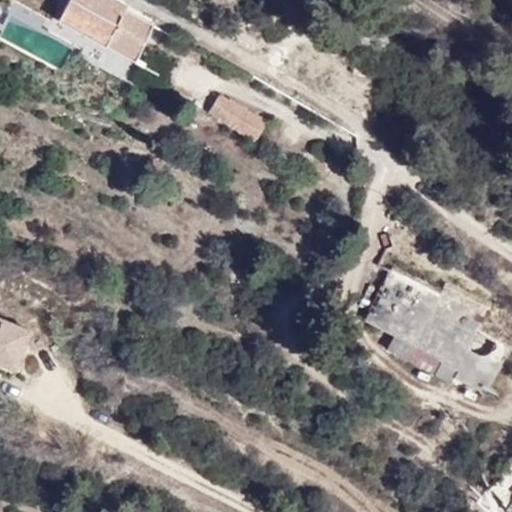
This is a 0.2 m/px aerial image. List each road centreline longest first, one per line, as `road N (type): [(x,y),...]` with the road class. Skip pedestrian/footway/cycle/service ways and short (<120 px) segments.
road 1 (track): [(250,511),(67,401)]
road 2 (track): [(386,168),(356,261),(350,305),(361,337)]
